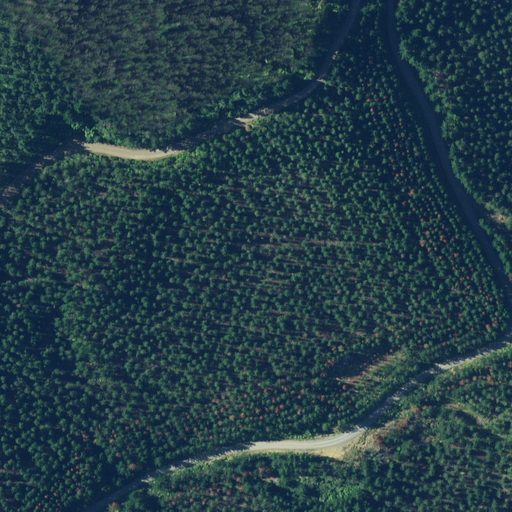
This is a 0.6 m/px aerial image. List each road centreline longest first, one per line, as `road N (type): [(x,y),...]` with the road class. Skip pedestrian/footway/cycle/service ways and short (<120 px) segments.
road 1 (track): [(85,511),(186,452),(364,432),(419,370),(511,339)]
road 2 (track): [(357,0),(322,76),(163,154),(64,147),(10,186),(0,209)]
road 3 (track): [(511,300),(413,87),(394,0)]
